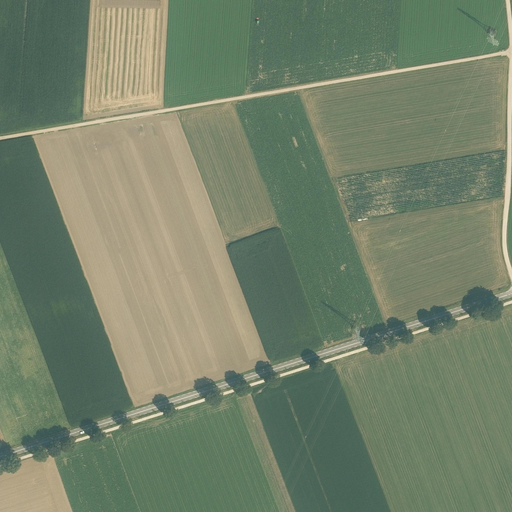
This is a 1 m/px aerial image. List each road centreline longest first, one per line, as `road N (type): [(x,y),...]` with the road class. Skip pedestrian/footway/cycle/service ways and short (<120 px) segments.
road 1 (tertiary): [(0,456),(511,293)]
road 2 (track): [(0,138),(511,51)]
road 3 (track): [(511,71),(504,230),(511,276)]
